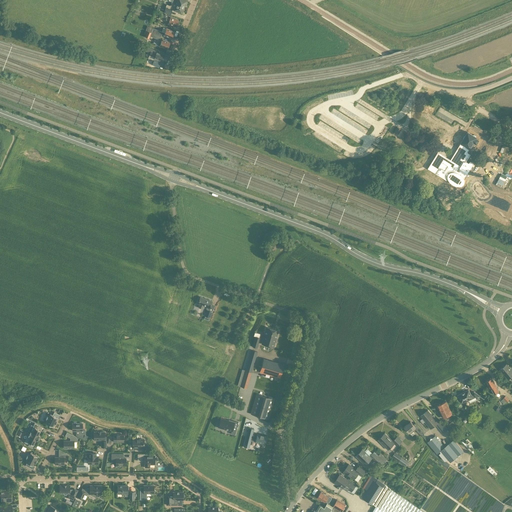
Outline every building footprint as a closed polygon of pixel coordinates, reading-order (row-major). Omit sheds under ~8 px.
[(183,6),(173,2),(171,8),(166,6),(163,12),(170,15),(172,9),(177,11),(178,11),(181,12),(183,6)] [(170,17),(170,18),(166,16),(165,21),(168,22),(168,24),(176,27),(178,20),(170,17)] [(171,38),(172,35),(173,35),(174,32),(166,29),(165,33),(150,27),(149,31),(147,31),(161,36),(162,34),(164,34),(164,35),(171,38)] [(169,42),(162,39),(160,39),(161,36),(147,31),(145,37),(149,38),(150,36),(159,40),(157,44),(159,45),(159,46),(166,49),(167,49),(167,48),(168,48),(169,45),(168,45),(170,42),(169,41),(169,42)] [(156,52),(156,53),(150,50),(149,55),(154,57),(154,58),(162,62),(164,55),(156,52)] [(398,135),(402,129),(397,127),(394,132),(398,135)] [(426,162),(426,163),(426,164),(426,165),(426,166),(427,166),(427,167),(428,167),(428,168),(429,169),(430,170),(431,170),(431,171),(432,171),(433,172),(434,172),(435,172),(436,173),(437,173),(438,173),(439,173),(440,173),(440,172),(441,172),(442,172),(442,171),(443,171),(443,170),(444,170),(444,169),(444,168),(450,166),(450,167),(451,167),(451,168),(452,169),(452,170),(453,170),(454,171),(455,171),(455,172),(456,172),(457,172),(458,173),(459,173),(460,173),(461,173),(462,173),(463,173),(463,172),(464,172),(465,172),(465,171),(466,170),(466,169),(466,168),(466,167),(466,166),(465,165),(465,164),(464,164),(464,163),(466,160),(468,162),(472,155),(468,152),(473,144),(476,139),(473,137),(468,134),(461,145),(456,142),(452,148),(441,142),(437,147),(435,146),(426,160),(426,161),(426,162)] [(273,250),(282,242),(279,239),(270,246),(273,250)] [(203,309),(204,306),(209,308),(212,301),(200,297),(198,304),(199,304),(198,307),(203,309)] [(266,327),(261,343),(273,347),(278,331),(266,327)] [(257,348),(260,338),(255,336),(252,347),(257,348)] [(251,350),(245,371),(242,370),(239,382),(244,383),(243,385),(247,386),(257,352),(251,350)] [(259,372),(264,373),(280,378),(283,364),(263,359),(259,372)] [(511,370),(507,364),(500,370),(508,379),(511,375),(511,370)] [(488,379),(486,380),(486,381),(490,389),(494,395),(499,392),(496,386),(492,378),(489,379),(488,379)] [(458,396),(461,403),(475,397),(478,399),(480,396),(474,391),(472,394),(471,395),(468,390),(458,396)] [(262,406),(265,397),(258,395),(256,401),(255,400),(254,404),(262,406)] [(509,400),(506,396),(501,401),(504,404),(507,401),(508,402),(509,401),(508,400),(509,400)] [(272,399),(265,397),(262,406),(270,409),(271,405),(270,405),(272,399)] [(437,405),(443,418),(452,414),(446,401),(437,405)] [(252,414),(259,416),(262,406),(254,404),(253,408),(254,408),(252,414)] [(269,412),(270,409),(262,406),(259,416),(266,418),(268,412),(269,412)] [(428,410),(421,416),(426,421),(425,422),(431,429),(436,425),(439,422),(433,415),(432,416),(428,410)] [(52,415),(50,414),(49,417),(47,416),(46,419),(47,419),(46,423),(52,426),(54,423),(55,424),(57,421),(55,420),(57,418),(59,419),(61,415),(54,412),(52,415)] [(232,430),(236,431),(237,428),(233,427),(234,422),(220,419),(218,427),(231,431),(232,430)] [(404,427),(409,432),(411,434),(416,430),(422,437),(423,436),(420,433),(422,431),(416,423),(413,425),(410,421),(404,427)] [(444,424),(450,432),(456,426),(452,421),(449,425),(446,422),(444,424)] [(73,423),(72,423),(72,431),(79,431),(79,434),(85,434),(85,430),(82,430),(82,423),(76,423),(76,422),(74,422),(73,423)] [(29,433),(38,438),(39,435),(38,435),(40,430),(42,431),(44,428),(35,423),(33,426),(31,425),(28,431),(30,432),(29,433)] [(254,429),(248,428),(245,439),(243,447),(249,448),(251,441),(255,442),(254,444),(261,446),(261,444),(265,444),(267,437),(264,436),(264,435),(260,434),(260,435),(257,434),(256,436),(252,435),(254,429)] [(94,438),(94,440),(101,440),(101,447),(106,447),(106,436),(104,436),(104,432),(100,432),(98,432),(94,432),(94,433),(93,433),(93,438),(94,438)] [(37,440),(38,438),(29,433),(28,435),(30,436),(27,441),(29,442),(28,445),(34,448),(35,445),(33,444),(35,439),(37,440)] [(385,433),(378,440),(388,450),(394,443),(397,447),(403,441),(398,436),(393,441),(385,433)] [(64,441),(64,448),(74,448),(74,441),(77,441),(77,437),(71,434),(70,437),(70,438),(70,441),(64,441)] [(441,450),(450,462),(463,451),(454,439),(444,447),(435,436),(427,442),(437,454),(441,450)] [(135,447),(139,447),(139,448),(143,448),(143,447),(144,447),(144,439),(133,439),(133,446),(135,446),(135,447)] [(372,458),(362,449),(356,456),(365,465),(372,458)] [(27,462),(25,465),(33,469),(35,466),(33,465),(34,462),(35,463),(37,460),(35,459),(37,456),(30,453),(29,456),(27,455),(26,458),(27,459),(26,462),(27,462)] [(88,459),(88,464),(91,464),(91,465),(92,465),(93,465),(94,465),(94,464),(98,464),(98,457),(96,457),(96,453),(85,453),(85,459),(88,459)] [(408,462),(404,459),(395,453),(392,457),(405,466),(408,462)] [(61,457),(55,457),(55,464),(58,464),(58,465),(60,465),(61,464),(64,464),(64,457),(67,457),(67,454),(61,454),(61,457)] [(111,454),(111,462),(116,462),(116,465),(116,467),(117,467),(119,467),(120,467),(120,465),(126,465),(126,462),(127,461),(127,460),(126,459),(126,458),(123,458),(123,457),(123,454),(111,454)] [(144,460),(144,464),(145,464),(145,467),(149,467),(149,464),(154,464),(154,463),(155,463),(155,460),(154,460),(154,455),(144,455),(144,457),(142,457),(142,455),(142,454),(138,454),(138,461),(142,461),(142,460),(144,460)] [(372,459),(380,467),(385,462),(377,454),(372,459)] [(343,471),(354,479),(358,473),(362,476),(365,471),(358,466),(356,469),(349,464),(343,471)] [(497,474),(490,467),(487,469),(489,471),(490,471),(493,473),(492,474),(494,476),(497,474)] [(367,490),(362,497),(376,506),(372,511),(423,511),(383,483),(384,482),(379,478),(378,479),(370,474),(370,478),(363,487),(365,488),(365,489),(367,490)] [(339,475),(334,483),(343,488),(344,487),(351,492),(356,485),(348,480),(339,475)] [(67,493),(69,493),(69,498),(72,500),(78,490),(74,488),(74,489),(70,489),(70,485),(66,485),(63,485),(59,485),(59,493),(64,493),(64,494),(65,495),(66,495),(67,494),(67,493)] [(87,493),(88,493),(90,493),(90,494),(91,494),(92,494),(92,495),(93,495),(93,496),(94,496),(95,496),(96,496),(96,495),(97,495),(98,494),(101,494),(101,485),(90,485),(90,488),(87,488),(85,491),(81,489),(77,497),(81,499),(85,493),(85,494),(86,494),(87,494),(87,493)] [(117,485),(117,493),(125,493),(125,496),(129,496),(129,499),(134,499),(134,492),(129,492),(129,493),(128,493),(127,485),(117,485)] [(146,493),(149,493),(151,495),(153,493),(155,491),(153,489),(153,485),(143,485),(143,488),(140,488),(140,497),(141,497),(141,499),(146,499),(146,493)] [(0,497),(2,498),(2,502),(11,501),(11,493),(3,493),(3,490),(0,490),(0,497)] [(166,494),(166,505),(177,505),(177,500),(183,500),(183,497),(184,497),(184,496),(184,495),(184,494),(183,494),(183,492),(173,492),(173,494),(166,494)] [(321,492),(318,498),(325,502),(325,501),(328,502),(331,497),(325,493),(325,494),(321,492)] [(75,499),(72,505),(77,508),(81,501),(75,499)] [(346,505),(337,499),(333,506),(342,511),(346,505)] [(342,511),(333,506),(327,503),(324,507),(319,504),(316,510),(319,511),(315,511),(314,511),(342,511)]
